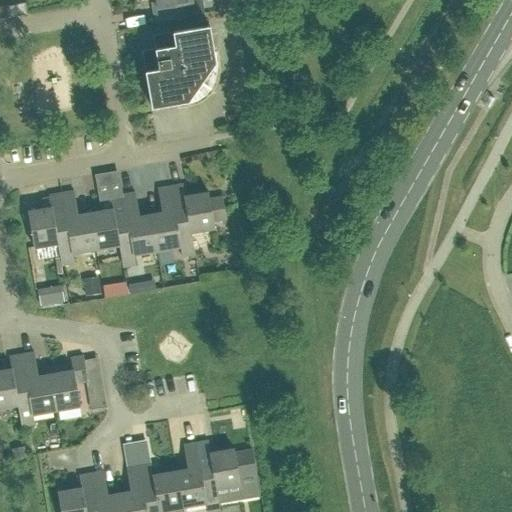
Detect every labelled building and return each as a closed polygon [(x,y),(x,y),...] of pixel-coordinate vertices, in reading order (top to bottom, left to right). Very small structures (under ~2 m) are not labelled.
[(202,0),(155,0),(157,8),(153,9),(155,22),(204,14),(202,0)] [(219,64),(218,60),(217,49),(213,50),(209,25),(180,30),(172,31),(172,32),(161,34),(163,47),(155,48),(157,59),(150,60),(152,70),(145,71),(151,107),(176,103),(177,106),(188,104),(191,104),(194,103),(197,101),(200,100),(203,98),(205,96),(208,94),(210,91),(212,89),(214,86),(215,83),(217,80),(218,77),(218,74),(219,70),(219,67),(219,64)] [(113,165),(86,166),(88,192),(114,191),(113,165)] [(191,233),(214,229),(213,221),(226,219),(222,197),(209,199),(208,192),(184,196),(182,184),(170,186),(176,223),(188,221),(190,233),(191,233)] [(157,251),(180,247),(182,256),(195,254),(191,233),(190,233),(188,221),(176,223),(170,186),(157,189),(162,212),(150,214),(157,251)] [(89,213),(78,215),(74,191),(61,193),(68,229),(56,231),(58,244),(61,265),(74,263),(73,254),(96,250),(89,213)] [(61,193),(49,196),(51,207),(27,212),(34,248),(58,244),(56,231),(68,229),(61,193)] [(119,245),(122,267),(135,264),(134,255),(157,251),(150,214),(139,216),(135,193),(123,195),(129,231),(117,233),(119,245)] [(123,195),(110,197),(112,209),(89,213),(96,250),(119,245),(117,233),(129,231),(123,195)] [(38,376),(34,352),(21,355),(28,391),(16,393),(18,405),(21,427),(34,424),(32,415),(56,411),(49,374),(38,376)] [(9,357),(11,369),(0,370),(0,408),(18,405),(16,393),(28,391),(21,355),(9,357)] [(70,358),(72,370),(49,374),(56,411),(80,406),(76,383),(87,381),(83,356),(70,358)] [(237,424),(246,422),(244,409),(234,410),(237,424)] [(210,452),(208,441),(195,443),(202,479),(214,477),(216,489),(240,485),(233,448),(210,452)] [(183,445),(187,469),(176,471),(182,507),(183,507),(205,503),(206,511),(210,511),(220,510),(216,489),(214,477),(202,479),(195,443),(183,445)] [(153,475),(151,463),(138,465),(145,501),(156,499),(159,511),(183,511),(183,507),(182,507),(176,471),(153,475)] [(138,465),(126,467),(130,491),(119,493),(122,511),(159,511),(156,499),(145,501),(138,465)] [(108,495),(103,471),(91,473),(97,509),(86,511),(85,511),(122,511),(119,493),(108,495)] [(81,487),(57,491),(60,511),(85,511),(86,511),(97,509),(91,473),(79,475),(81,487)]
